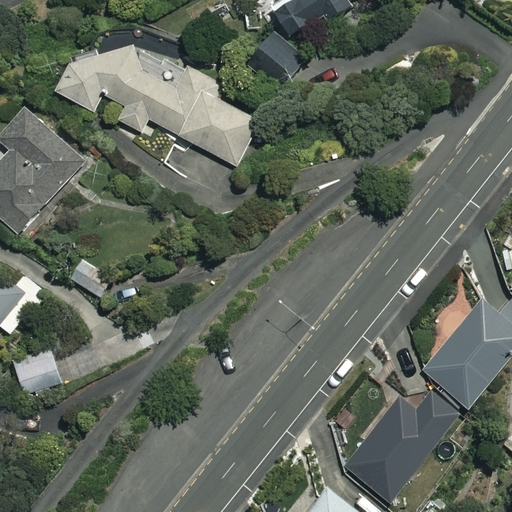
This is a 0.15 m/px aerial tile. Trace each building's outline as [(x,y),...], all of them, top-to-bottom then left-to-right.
[(293,0),(278,11),(292,32),(259,54),(283,90),(309,72),(293,49),(343,15),(347,21),(358,14),(354,8),(365,0),(293,0)] [(161,57),(137,44),(132,53),(119,46),(111,59),(85,45),(73,68),(80,71),(66,99),(102,118),(112,100),(130,110),(122,124),(146,137),(153,123),(241,169),(265,124),(214,97),(220,86),(196,73),(185,93),(152,75),(161,57)] [(92,164),(37,114),(0,155),(0,214),(25,238),(92,164)] [(50,295),(29,277),(20,288),(0,271),(0,331),(4,326),(17,336),(50,295)] [(511,309),(506,317),(491,304),(431,373),(479,415),(511,376),(511,309)] [(66,382),(57,352),(20,363),(29,393),(66,382)] [(471,428),(440,401),(425,419),(407,404),(352,469),(401,510),(471,428)] [(356,511),(337,496),(322,511),(356,511)]
